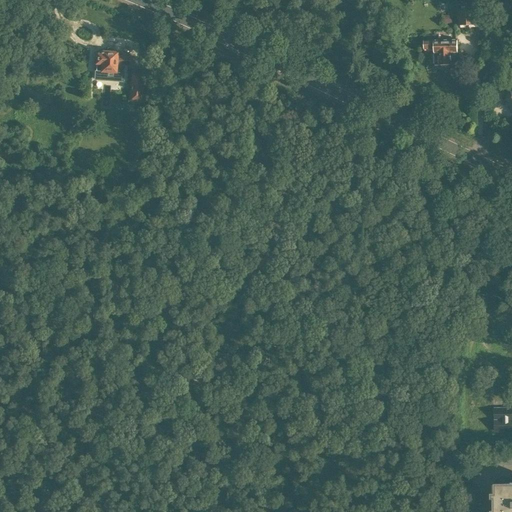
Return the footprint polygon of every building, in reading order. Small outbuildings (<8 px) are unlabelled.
[(459,5),(459,26),(476,25),(475,4),(459,5)] [(440,65),(451,65),(451,64),(450,64),(450,62),(451,62),(451,61),(458,60),(457,40),(455,40),(455,41),(436,41),(436,40),(424,41),(424,49),(434,48),(434,52),(433,52),(433,54),(434,54),(434,65),(439,65),(439,66),(441,66),(440,65)] [(96,64),(95,71),(95,79),(107,80),(107,72),(115,73),(115,75),(123,76),(124,66),(132,66),(132,58),(121,57),(117,56),(117,53),(112,53),(112,51),(107,51),(107,52),(102,52),(102,53),(98,52),(98,54),(96,54),(96,64)] [(133,102),(141,102),(142,84),(134,84),(133,102)] [(511,408),(495,409),(495,431),(511,430),(511,408)] [(511,511),(511,483),(496,484),(495,511),(511,511)]
